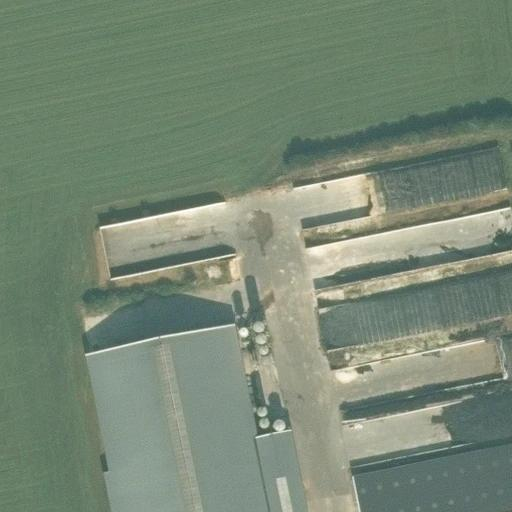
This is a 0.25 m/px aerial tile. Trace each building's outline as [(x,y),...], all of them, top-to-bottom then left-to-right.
[(484,193),(508,188),(500,154),(457,164),(461,179),(468,177),(471,189),(482,186),(484,193)] [(326,209),(325,188),(287,190),(289,227),(329,225),(328,209),(326,209)] [(240,202),(99,228),(109,279),(249,253),(240,202)] [(511,273),(443,284),(449,325),(511,315),(511,273)] [(314,293),(320,309),(334,304),(329,288),(314,293)] [(113,475),(105,477),(111,511),(305,511),(290,433),(254,441),(232,328),(89,357),(113,475)] [(328,351),(331,366),(429,346),(426,332),(328,351)] [(511,511),(511,448),(353,481),(358,511),(511,511)]
